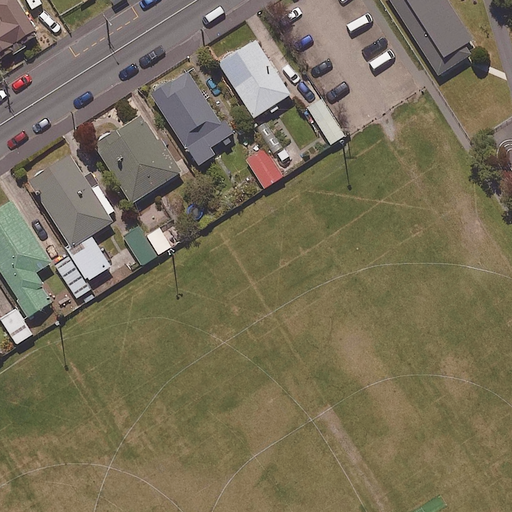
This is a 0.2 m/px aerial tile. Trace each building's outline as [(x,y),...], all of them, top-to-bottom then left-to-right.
[(0,0),(0,63),(3,67),(40,44),(37,39),(40,37),(16,0),(0,0)] [(470,38),(445,0),(387,0),(435,74),(469,52),(463,43),(470,38)] [(296,96),(261,41),(242,53),(238,52),(233,52),(229,55),(226,59),(226,62),(223,64),(259,120),(272,111),(274,114),(282,109),(280,106),(296,96)] [(159,93),(156,95),(191,152),(192,151),(202,166),(219,155),(215,149),(226,141),(229,145),(235,141),(232,138),(238,134),(229,120),(225,123),(193,72),(172,84),(169,84),(165,84),(162,86),(160,89),(159,93)] [(347,134),(325,100),(310,109),(333,144),(347,134)] [(137,204),(185,174),(165,142),(162,144),(145,117),(117,134),(113,134),(109,135),(106,137),(102,140),(102,143),(100,144),(137,204)] [(267,121),(257,127),(278,162),(289,155),(267,121)] [(287,178),(268,148),(249,160),(267,190),(287,178)] [(89,176),(75,155),(33,182),(77,249),(72,252),(92,281),(114,267),(94,237),(118,221),(114,216),(121,211),(95,172),(89,176)] [(57,263),(16,202),(1,212),(0,211),(0,264),(24,301),(22,302),(33,317),(55,303),(44,287),(47,285),(40,274),(57,263)] [(137,226),(122,236),(129,247),(115,256),(128,275),(171,246),(160,230),(146,239),(137,226)] [(31,334),(14,306),(0,315),(0,319),(15,344),(31,334)]
